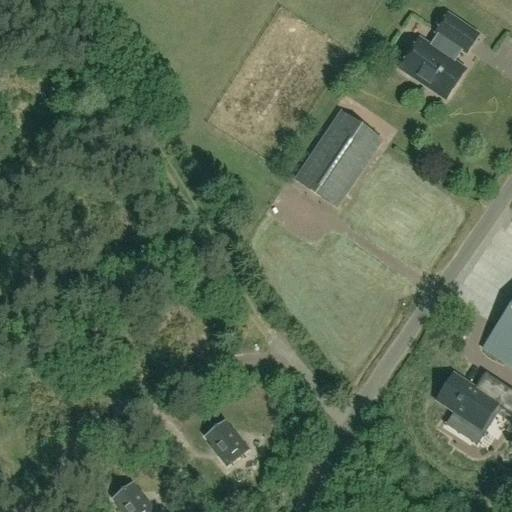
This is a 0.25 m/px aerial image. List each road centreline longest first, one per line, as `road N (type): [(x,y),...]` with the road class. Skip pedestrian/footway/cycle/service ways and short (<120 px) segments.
road 1 (track): [(31,511),(48,498),(84,421),(240,358),(296,366),(348,428)]
road 2 (unclassified): [(304,511),(365,397),(511,184)]
